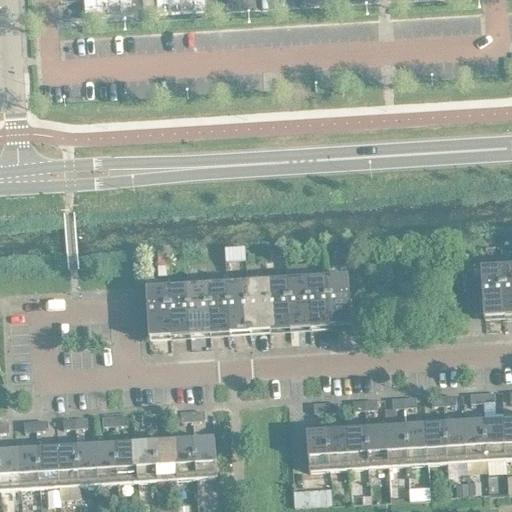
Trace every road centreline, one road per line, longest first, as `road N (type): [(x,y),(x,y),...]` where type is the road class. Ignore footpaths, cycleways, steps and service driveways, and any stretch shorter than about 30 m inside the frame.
road 1 (residential): [(125,374),(511,351)]
road 2 (tertiary): [(174,168),(511,146)]
road 3 (residential): [(125,374),(120,306),(40,311),(44,379)]
road 4 (residential): [(8,0),(17,177)]
road 5 (tertiary): [(174,168),(70,162),(17,177)]
road 6 (tertiary): [(17,177),(55,184),(174,168)]
